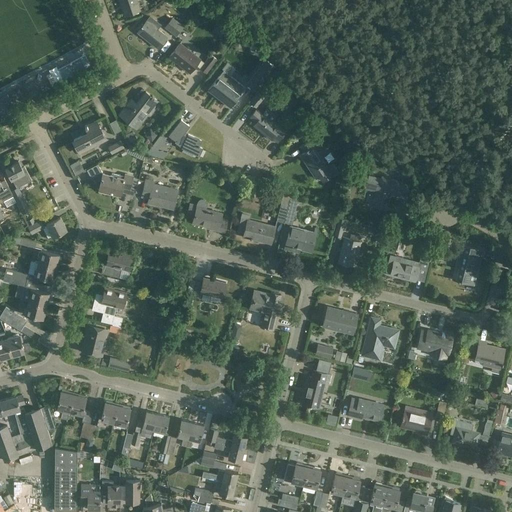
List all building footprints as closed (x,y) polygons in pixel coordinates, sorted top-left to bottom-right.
[(136,0),(120,0),(125,15),(140,10),(136,0)] [(180,3),(182,10),(190,9),(188,1),(180,3)] [(172,18),(165,27),(176,35),(183,26),(172,18)] [(167,37),(146,21),(142,27),(141,26),(140,27),(141,28),(138,32),(158,48),(167,37)] [(230,29),(226,34),(231,38),(235,33),(230,29)] [(180,43),(175,49),(169,57),(190,73),(201,59),(180,43)] [(200,68),(206,73),(217,59),(211,54),(200,68)] [(265,60),(247,83),(257,91),(274,67),(265,60)] [(277,69),(250,102),(257,107),(272,88),(283,74),(277,69)] [(218,77),(214,82),(208,90),(230,107),(240,94),(240,93),(245,87),(224,71),(219,77),(218,77)] [(0,119),(31,103),(24,89),(12,95),(13,97),(10,98),(9,97),(0,101),(0,119)] [(150,114),(153,110),(159,102),(154,98),(154,97),(152,95),(152,96),(146,92),(137,103),(131,99),(119,114),(136,128),(148,113),(150,114)] [(257,109),(250,117),(256,122),(254,125),(272,139),(274,136),(279,140),(287,130),(281,126),(280,128),(272,122),(276,117),(267,110),(263,114),(257,109)] [(311,115),(314,117),(316,117),(319,116),(318,114),(320,113),(316,109),(311,113),(312,114),(311,115)] [(182,148),(190,151),(199,156),(202,149),(198,147),(201,140),(188,134),(188,136),(183,133),(189,125),(181,119),(169,134),(177,141),(176,141),(183,147),(182,148)] [(80,153),(89,148),(105,140),(96,121),(87,125),(85,126),(86,128),(87,128),(89,132),(74,140),(80,153)] [(123,129),(131,143),(137,140),(133,132),(130,133),(127,127),(123,129)] [(154,152),(160,155),(169,136),(163,133),(154,152)] [(311,139),(309,140),(300,146),(304,152),(300,155),(316,178),(320,176),(323,181),(332,175),(332,176),(339,172),(334,164),(328,168),(313,147),(316,145),(311,139)] [(123,147),(120,141),(109,147),(112,153),(123,147)] [(146,154),(144,161),(151,163),(153,157),(146,154)] [(78,160),(70,165),(75,174),(83,170),(78,160)] [(5,168),(10,177),(12,180),(13,179),(17,187),(11,191),(13,196),(16,203),(17,205),(22,215),(34,209),(30,200),(26,202),(19,187),(32,180),(24,165),(21,166),(18,161),(5,168)] [(393,161),(390,167),(397,171),(400,164),(393,161)] [(91,178),(102,172),(98,164),(87,170),(91,178)] [(410,178),(414,171),(403,166),(401,170),(403,171),(401,174),(410,178)] [(130,189),(132,180),(133,177),(125,175),(124,179),(103,173),(99,190),(121,195),(122,187),(130,189)] [(369,176),(367,185),(379,188),(377,197),(375,196),(373,203),(375,204),(375,205),(384,207),(388,194),(400,197),(406,198),(409,185),(403,184),(403,183),(396,181),(396,180),(393,179),(382,177),(381,179),(369,176)] [(0,196),(2,201),(3,200),(3,201),(13,196),(11,191),(5,179),(0,181),(0,196)] [(135,192),(142,194),(142,196),(149,198),(148,202),(173,208),(177,191),(153,185),(154,182),(146,180),(145,182),(138,180),(135,192)] [(284,223),(290,198),(291,194),(283,192),(280,205),(276,221),(284,223)] [(284,223),(292,225),(298,200),(290,198),(284,223)] [(188,211),(195,213),(193,222),(208,226),(207,227),(225,231),(227,221),(220,219),(222,213),(205,209),(206,205),(207,202),(205,200),(203,199),(201,199),(199,200),(198,202),(197,205),(190,204),(188,211)] [(249,220),(250,215),(242,213),(241,217),(239,224),(241,225),(239,232),(244,233),(243,236),(250,238),(250,240),(252,240),(252,239),(271,243),(275,226),(249,220)] [(46,225),(43,226),(44,228),(43,229),(49,239),(52,237),(58,234),(67,229),(60,217),(51,222),(46,225)] [(340,237),(343,225),(345,219),(339,218),(335,235),(340,237)] [(29,226),(28,227),(32,235),(43,229),(44,228),(43,226),(40,220),(35,223),(29,226)] [(311,251),(314,241),(316,233),(291,226),(285,249),(293,251),(295,247),(311,251)] [(361,242),(361,238),(351,235),(350,239),(344,237),(338,262),(355,266),(358,257),(361,242)] [(23,239),(21,244),(35,248),(36,242),(23,239)] [(390,254),(386,272),(391,273),(390,275),(415,281),(416,279),(424,281),(428,264),(433,247),(423,245),(419,261),(390,254)] [(483,250),(461,245),(453,279),(458,280),(457,281),(460,282),(460,281),(465,282),(466,280),(474,282),(476,274),(474,273),(478,256),(482,257),(483,250)] [(143,255),(145,249),(135,246),(134,253),(143,255)] [(435,256),(442,258),(445,248),(437,246),(435,256)] [(101,273),(111,276),(119,278),(122,268),(131,270),(134,255),(110,249),(107,259),(105,259),(101,273)] [(59,254),(49,252),(41,250),(38,262),(55,267),(57,261),(59,262),(60,255),(58,255),(59,254)] [(55,267),(38,262),(35,275),(52,279),(54,279),(56,273),(54,273),(55,267)] [(166,274),(177,277),(179,266),(169,263),(166,274)] [(28,274),(14,271),(6,268),(5,273),(4,275),(26,280),(28,274)] [(24,286),(26,280),(4,275),(5,273),(1,272),(0,276),(0,280),(3,281),(11,283),(24,286)] [(190,278),(188,288),(186,294),(202,298),(203,293),(222,298),(226,283),(204,277),(203,282),(190,278)] [(24,286),(20,299),(28,301),(46,305),(47,300),(49,300),(51,294),(49,293),(39,291),(32,289),(24,286)] [(105,287),(103,295),(102,299),(95,298),(92,310),(114,315),(117,306),(123,308),(127,292),(105,287)] [(279,316),(281,310),(277,309),(281,294),(271,292),(271,294),(254,290),(250,309),(263,312),(260,326),(273,329),(277,315),(279,316)] [(154,294),(149,300),(155,305),(160,298),(154,294)] [(28,301),(25,314),(33,315),(43,318),(43,317),(45,318),(46,312),(44,311),(46,305),(28,301)] [(326,312),(323,322),(322,327),(353,334),(356,325),(354,325),(356,315),(336,309),(336,308),(327,306),(326,310),(326,309),(325,312),(326,312)] [(24,325),(27,320),(6,307),(3,312),(24,325)] [(24,325),(3,312),(0,315),(0,318),(5,321),(11,325),(21,331),(24,325)] [(394,348),(396,339),(398,330),(379,325),(380,319),(371,317),(362,355),(379,359),(381,351),(378,351),(379,344),(394,348)] [(41,338),(44,332),(27,325),(25,331),(41,338)] [(107,329),(98,327),(88,325),(86,333),(87,334),(83,350),(101,355),(103,347),(102,347),(107,329)] [(419,341),(418,347),(424,349),(424,348),(432,350),(431,355),(445,358),(446,354),(448,354),(450,346),(452,336),(444,334),(444,333),(442,333),(442,334),(428,331),(427,332),(422,331),(419,341)] [(0,359),(0,360),(7,359),(6,357),(12,355),(7,338),(6,334),(4,332),(0,333),(0,359)] [(182,342),(184,334),(182,333),(177,332),(176,340),(182,342)] [(185,332),(183,341),(192,343),(194,334),(185,332)] [(27,343),(22,344),(20,335),(7,338),(12,355),(17,354),(18,356),(24,354),(24,352),(29,350),(30,348),(29,344),(27,343)] [(479,340),(475,358),(475,361),(475,362),(476,363),(483,364),(492,367),(491,372),(499,374),(500,369),(502,358),(505,349),(486,344),(486,342),(479,340)] [(234,352),(240,348),(236,343),(230,347),(234,352)] [(318,344),(315,356),(330,359),(333,348),(318,344)] [(337,351),(335,358),(345,361),(347,354),(337,351)] [(109,360),(108,365),(129,371),(131,362),(110,357),(109,360)] [(317,366),(329,369),(330,363),(318,360),(317,366)] [(354,367),(352,376),(367,380),(369,371),(354,367)] [(391,374),(400,377),(402,370),(393,368),(391,374)] [(331,375),(322,372),(314,370),(312,377),(309,376),(302,404),(319,408),(321,398),(325,381),(329,382),(331,375)] [(57,408),(63,409),(61,418),(67,419),(69,411),(73,394),(68,393),(68,391),(62,389),(61,391),(57,408)] [(79,395),(73,394),(69,411),(82,414),(86,397),(85,397),(86,395),(80,393),(79,395)] [(14,411),(17,420),(18,423),(28,420),(25,412),(24,408),(20,408),(19,405),(25,403),(22,394),(17,396),(16,396),(0,400),(0,403),(3,414),(14,411)] [(384,405),(376,403),(377,399),(369,397),(368,401),(359,399),(358,400),(352,399),(348,415),(362,419),(363,416),(380,420),(384,405)] [(114,422),(118,405),(112,404),(113,402),(106,400),(106,402),(105,402),(101,419),(114,422)] [(447,403),(439,401),(435,417),(442,419),(447,403)] [(509,406),(500,404),(499,410),(504,411),(507,412),(509,406)] [(123,406),(118,405),(114,422),(126,425),(130,408),(130,406),(124,405),(123,406)] [(41,408),(43,416),(44,416),(48,429),(54,427),(51,415),(48,406),(41,408)] [(51,443),(43,416),(41,408),(25,412),(28,420),(30,430),(12,437),(18,455),(51,443)] [(405,409),(403,416),(401,426),(420,430),(420,433),(427,435),(432,416),(405,409)] [(154,429),(158,413),(146,410),(142,426),(149,428),(147,436),(152,438),(154,429)] [(165,432),(167,426),(169,416),(158,413),(154,429),(165,432)] [(187,446),(193,422),(181,419),(177,435),(184,437),(182,445),(187,446)] [(454,419),(450,434),(451,434),(451,433),(455,434),(453,441),(475,447),(478,433),(471,431),(473,423),(454,419)] [(338,420),(336,430),(347,433),(349,423),(338,420)] [(80,436),(86,437),(90,423),(83,422),(80,436)] [(200,441),(202,435),(204,425),(193,422),(187,446),(191,447),(193,439),(200,441)] [(96,425),(90,423),(86,437),(92,439),(96,425)] [(12,437),(11,434),(7,425),(0,427),(0,453),(0,454),(2,453),(5,460),(18,455),(12,437)] [(208,440),(215,442),(244,449),(247,437),(234,434),(232,440),(216,437),(218,430),(210,428),(208,440)] [(138,446),(141,433),(135,431),(132,444),(130,443),(130,447),(133,448),(134,445),(138,446)] [(129,448),(130,447),(130,443),(132,434),(126,433),(120,458),(127,460),(130,448),(129,448)] [(166,453),(170,436),(164,434),(163,440),(160,451),(166,453)] [(497,452),(506,455),(507,453),(511,454),(511,436),(502,434),(497,452)] [(172,454),(176,438),(170,436),(166,453),(172,454)] [(216,448),(229,451),(228,458),(241,461),(244,449),(215,442),(214,447),(216,448)] [(202,455),(204,445),(199,444),(198,449),(193,448),(192,453),(202,455)] [(55,447),(55,451),(54,497),(54,500),(54,510),(65,510),(76,510),(77,458),(77,457),(77,451),(55,447)] [(202,457),(214,460),(215,454),(203,451),(202,457)] [(21,462),(19,457),(8,461),(10,467),(21,462)] [(212,467),(214,460),(202,457),(202,458),(200,457),(198,459),(197,463),(212,467)] [(29,464),(31,470),(43,466),(41,460),(29,464)] [(304,484),(308,467),(302,465),(303,464),(296,462),(296,464),(295,464),(295,465),(288,463),(284,480),(292,482),(292,481),(304,484)] [(308,467),(304,484),(316,487),(321,470),(320,470),(321,468),(314,466),(314,468),(308,467)] [(203,471),(202,476),(209,478),(235,485),(238,473),(229,470),(225,469),(219,468),(217,474),(203,471)] [(331,491),(343,494),(347,477),(342,475),(342,473),(336,472),(335,474),(331,491)] [(353,478),(347,477),(343,494),(356,497),(360,480),(359,480),(360,478),(354,476),(353,478)] [(209,478),(208,483),(214,485),(213,489),(219,491),(219,493),(223,494),(232,497),(235,485),(209,478)] [(120,485),(120,499),(126,499),(126,502),(139,502),(139,492),(140,480),(126,480),(126,485),(120,485)] [(120,499),(120,485),(113,485),(113,481),(102,481),(102,484),(102,494),(108,494),(108,504),(120,505),(120,499)] [(387,487),(381,485),(382,483),(375,482),(375,484),(374,484),(372,493),(370,501),(370,504),(373,505),(371,511),(380,511),(382,504),(383,504),(387,487)] [(81,484),(81,491),(81,501),(88,502),(88,508),(100,508),(100,485),(91,485),(91,484),(81,484)] [(393,488),(387,487),(383,504),(382,504),(380,511),(389,511),(391,509),(394,509),(394,507),(395,507),(400,490),(399,490),(400,488),(393,486),(393,488)] [(212,497),(213,491),(195,487),(194,493),(212,497)] [(317,491),(313,505),(317,506),(319,506),(323,492),(317,491)] [(407,497),(406,501),(403,511),(428,511),(430,506),(424,504),(427,495),(413,491),(411,498),(407,497)] [(323,492),(319,506),(321,507),(325,508),(329,494),(323,492)] [(210,504),(212,497),(194,493),(199,494),(197,501),(210,504)] [(9,494),(4,497),(8,506),(14,503),(12,500),(9,494)] [(439,511),(457,511),(460,503),(453,501),(453,500),(446,497),(442,505),(444,506),(443,510),(441,509),(439,511)] [(279,498),(278,504),(297,509),(299,503),(279,498)] [(353,511),(359,511),(362,502),(356,500),(353,511)] [(228,511),(229,508),(220,506),(216,505),(215,507),(209,506),(208,511),(204,510),(205,505),(192,501),(189,511),(192,511),(228,511)] [(366,511),(369,503),(362,502),(359,511),(366,511)]
